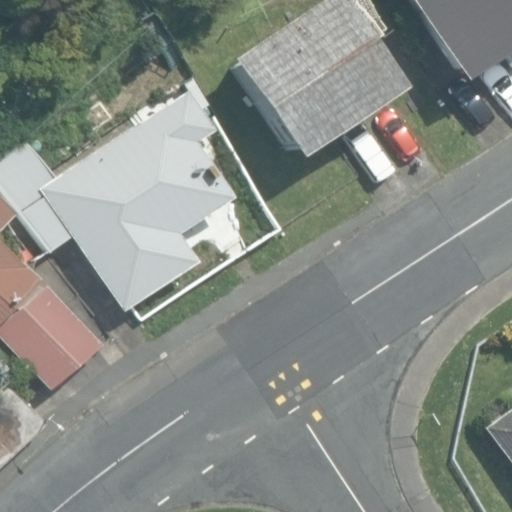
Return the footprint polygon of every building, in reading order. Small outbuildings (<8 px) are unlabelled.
[(312,0),(221,61),(287,160),(389,93),(327,0),(312,0)] [(511,0),(400,0),(453,81),(511,42),(511,0)] [(66,235),(116,310),(189,261),(170,233),(225,197),(188,143),(207,131),(180,91),(49,179),(21,141),(0,156),(0,195),(43,253),(66,235)] [(0,465),(43,421),(2,381),(0,383),(0,313),(32,280),(0,250),(0,220),(7,213),(0,206),(0,465)] [(0,322),(0,337),(45,388),(95,344),(43,284),(0,322)] [(511,402),(479,427),(511,472),(511,402)]
